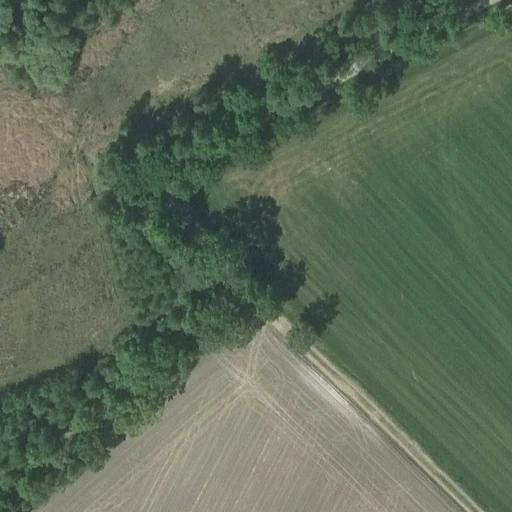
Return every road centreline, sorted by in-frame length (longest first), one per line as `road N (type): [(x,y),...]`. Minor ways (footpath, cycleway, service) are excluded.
road 1 (track): [(235,285),(175,197),(178,168),(486,0)]
road 2 (track): [(235,285),(469,511)]
road 3 (track): [(0,496),(235,285)]
